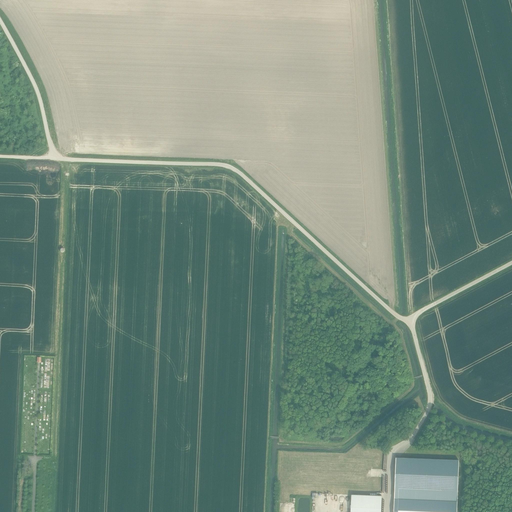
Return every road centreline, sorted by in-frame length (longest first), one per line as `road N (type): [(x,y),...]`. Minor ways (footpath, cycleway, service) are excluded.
road 1 (unclassified): [(54,157),(229,167),(395,315),(409,318)]
road 2 (unclassified): [(54,157),(34,85),(0,21)]
